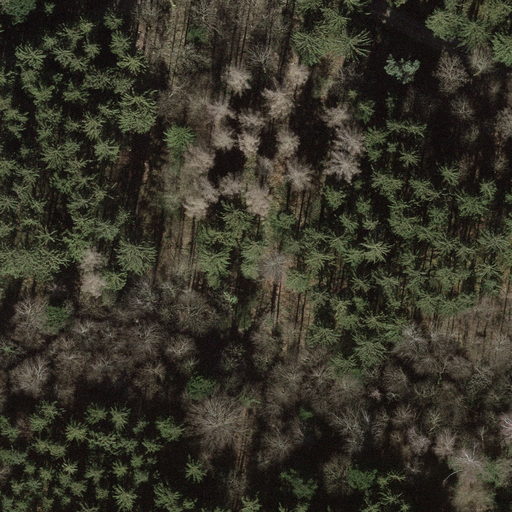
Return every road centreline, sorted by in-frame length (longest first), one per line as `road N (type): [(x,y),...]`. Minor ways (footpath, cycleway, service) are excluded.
road 1 (track): [(360,0),(511,70)]
road 2 (track): [(129,0),(0,63)]
